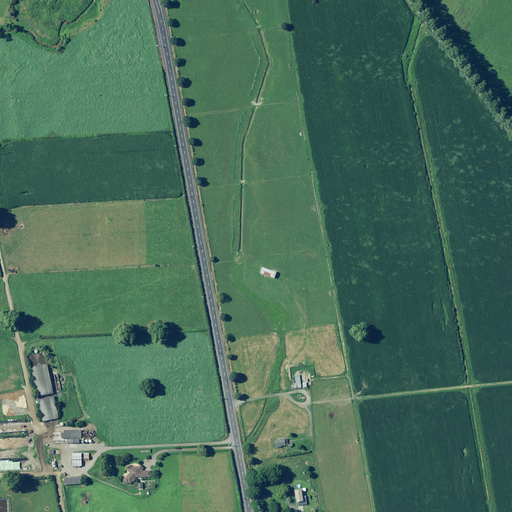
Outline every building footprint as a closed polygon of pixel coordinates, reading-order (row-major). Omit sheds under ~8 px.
[(276,272),(262,267),(260,273),(274,279),(276,272)] [(48,363),(31,367),(37,397),(54,393),(48,363)] [(59,418),(54,396),(38,399),(42,422),(59,418)] [(67,444),(74,444),(80,444),(80,439),(82,439),(82,430),(64,430),(64,432),(62,432),(62,439),(67,439),(67,444)] [(281,446),(288,445),(288,447),(292,446),(292,442),(287,443),(287,439),(274,441),(275,448),(281,447),(281,446)] [(136,478),(136,477),(152,477),(151,470),(143,470),(142,469),(143,466),(140,464),(138,466),(131,467),(129,466),(126,470),(128,471),(129,473),(123,480),(127,484),(129,483),(130,484),(132,482),(133,482),(136,480),(136,478)] [(306,491),(305,488),(294,490),(296,503),(296,506),(307,504),(306,497),(305,492),(306,491)]
